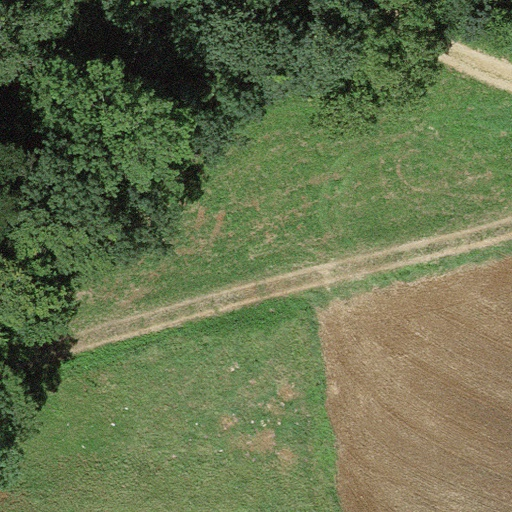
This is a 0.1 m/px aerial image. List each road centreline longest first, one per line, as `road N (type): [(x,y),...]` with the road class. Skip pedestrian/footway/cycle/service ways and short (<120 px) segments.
road 1 (track): [(0,364),(511,223)]
road 2 (track): [(377,0),(511,74)]
